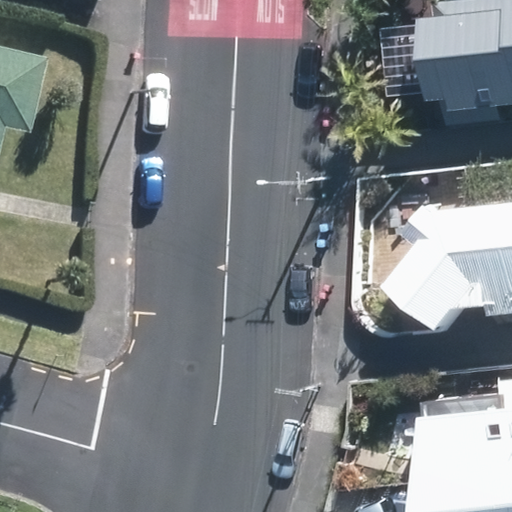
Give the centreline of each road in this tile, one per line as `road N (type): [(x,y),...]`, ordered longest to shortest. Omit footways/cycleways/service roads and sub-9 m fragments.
road 1 (secondary): [(238,0),(217,378),(198,481)]
road 2 (residential): [(198,481),(0,425)]
